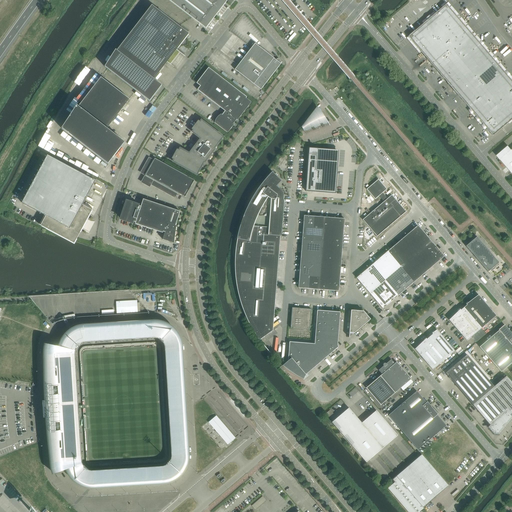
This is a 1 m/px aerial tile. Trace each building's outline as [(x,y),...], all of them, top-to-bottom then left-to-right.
[(168,0),(206,29),(226,2),(227,0),(168,0)] [(423,24),(408,37),(421,52),(470,109),(486,128),(489,132),(493,136),(508,123),(511,119),(511,80),(475,37),(446,4),(435,14),(434,14),(423,24)] [(153,79),(176,49),(177,48),(178,48),(188,34),(189,35),(189,34),(186,32),(187,31),(184,30),(152,6),(151,6),(152,6),(117,51),(116,50),(105,67),(149,102),(162,86),(153,79)] [(261,90),(281,64),(280,64),(279,62),(279,61),(279,60),(279,59),(278,59),(277,59),(276,59),(276,60),(274,59),(274,58),(255,44),(235,70),(261,90)] [(251,102),(246,99),(247,97),(208,68),(196,83),(200,86),(197,90),(225,111),(222,115),(221,114),(219,116),(218,117),(216,119),(215,121),(214,123),(227,133),(234,124),(233,124),(236,120),(237,121),(251,102)] [(106,129),(129,100),(101,78),(79,107),(77,106),(62,129),(108,165),(125,143),(106,129)] [(328,123),(318,109),(303,128),(305,131),(328,123)] [(214,149),(223,137),(201,121),(200,122),(198,121),(191,129),(193,131),(192,132),(201,139),(195,146),(193,144),(190,148),(192,150),(189,154),(180,149),(179,151),(177,150),(177,149),(175,148),(176,147),(173,150),(170,153),(169,155),(167,159),(197,175),(204,162),(205,163),(215,149),(214,149)] [(508,146),(497,156),(511,174),(511,149),(511,150),(511,149),(508,146)] [(309,148),(306,192),(336,194),(337,172),(336,172),(336,161),(337,161),(338,152),(332,151),(332,152),(330,151),(330,150),(309,148)] [(83,204),(95,181),(47,155),(22,203),(45,215),(39,225),(74,243),(93,209),(83,204)] [(194,180),(155,159),(146,175),(185,197),(194,180)] [(274,317),(280,238),(280,236),(281,236),(284,200),(283,200),(283,195),(284,195),(284,194),(284,192),(284,191),(283,191),(282,190),(281,190),(276,186),(281,181),(272,172),(271,173),(266,179),(257,190),(258,190),(254,197),(250,203),(246,210),(243,217),(241,226),(239,233),(237,240),(236,250),(235,262),(235,273),(236,284),(238,292),(242,305),(245,314),(249,324),(255,334),(259,340),(260,341),(260,340),(261,339),(269,333),(263,325),(274,317)] [(406,212),(400,205),(392,195),(387,199),(382,193),(387,189),(378,179),(366,189),(375,199),(379,196),(384,202),(362,220),(377,236),(376,237),(406,211),(406,212)] [(175,226),(180,212),(143,199),(141,207),(136,220),(139,221),(137,225),(163,233),(163,232),(165,232),(163,240),(174,243),(176,226),(175,226)] [(136,220),(141,207),(138,206),(138,205),(127,201),(121,219),(132,223),(133,222),(135,223),(135,224),(137,225),(139,221),(136,220)] [(313,229),(314,216),(307,216),(304,216),(304,219),(303,228),(313,229)] [(323,230),(324,217),(314,216),(313,229),(323,230)] [(333,230),(334,221),(334,218),(324,217),(323,230),(333,230)] [(343,231),(344,222),(344,219),(341,219),(338,218),(338,221),(334,221),(333,230),(343,231)] [(412,250),(428,237),(418,226),(406,235),(402,239),(412,250)] [(322,241),(323,230),(313,229),(303,228),(302,240),(322,241)] [(343,243),(343,231),(333,230),(323,230),(322,241),(343,243)] [(444,256),(434,245),(428,237),(412,250),(429,270),(444,256)] [(477,237),(466,246),(473,254),(475,257),(488,272),(499,263),(477,237)] [(397,263),(412,250),(402,239),(387,252),(397,263)] [(321,253),(322,241),(302,240),(301,252),(321,253)] [(342,255),(343,243),(322,241),(321,253),(342,255)] [(429,270),(412,250),(397,263),(400,267),(413,283),(429,270)] [(400,267),(397,263),(387,252),(387,251),(387,252),(372,265),(385,280),(400,267)] [(321,266),(321,253),(301,252),(300,264),(321,266)] [(341,267),(342,255),(321,253),(321,266),(341,267)] [(320,278),(321,266),(300,264),(299,276),(310,277),(320,278)] [(385,280),(372,265),(356,278),(370,293),(385,280)] [(340,280),(341,267),(321,266),(320,278),(330,279),(340,280)] [(413,283),(400,267),(385,280),(398,296),(413,283),(414,283),(413,283)] [(309,289),(310,277),(299,276),(298,288),(309,289)] [(319,290),(320,278),(310,277),(309,289),(319,290)] [(329,290),(330,279),(320,278),(319,290),(329,290)] [(339,291),(340,280),(330,279),(329,290),(339,291)] [(398,296),(385,280),(370,293),(383,309),(398,296)] [(496,316),(489,307),(478,295),(479,295),(478,295),(466,304),(467,305),(464,308),(481,328),(496,316)] [(137,301),(116,302),(117,314),(137,313),(137,301)] [(311,310),(311,309),(292,308),(290,328),(310,330),(311,310)] [(481,328),(464,308),(461,310),(460,309),(449,320),(467,341),(481,328)] [(306,375),(326,357),(337,348),(339,347),(337,345),(340,312),(317,310),(315,344),(289,342),(288,361),(282,365),(287,369),(291,372),(303,379),(306,375)] [(349,338),(370,319),(363,311),(351,310),(349,338)] [(62,337),(60,340),(58,343),(58,345),(57,347),(44,344),(44,352),(44,361),(44,374),(44,385),(44,389),(44,392),(45,401),(43,401),(44,418),(46,418),(47,432),(48,439),(48,442),(49,449),(50,460),(51,468),(52,474),(55,473),(65,470),(66,472),(68,476),(71,480),(74,483),(77,485),(81,487),(84,488),(88,489),(91,489),(93,489),(97,489),(161,485),(165,485),(169,484),(172,483),(175,481),(178,480),(181,477),(183,474),(186,471),(187,468),(188,465),(189,462),(190,459),(190,457),(190,454),(184,352),(183,347),(183,343),(182,339),(181,336),(179,334),(178,332),(176,333),(173,331),(171,328),(168,326),(167,325),(168,323),(165,322),(162,321),(160,320),(157,320),(156,320),(156,319),(153,320),(123,321),(101,323),(85,324),(83,324),(80,325),(77,325),(75,326),(72,328),(70,328),(69,329),(67,331),(65,333),(64,334),(62,336),(62,337)] [(511,334),(504,325),(498,330),(499,330),(479,347),(492,362),(501,372),(511,362),(511,334)] [(455,351),(437,330),(432,333),(432,334),(430,336),(430,337),(447,358),(455,351)] [(447,358),(430,337),(427,339),(426,338),(415,349),(415,350),(415,349),(433,370),(447,358)] [(511,413),(511,382),(506,376),(494,386),(469,358),(467,355),(445,373),(459,389),(471,404),(490,425),(488,427),(494,434),(493,434),(493,435),(499,435),(511,419),(511,417),(510,415),(511,413)] [(395,393),(411,379),(396,362),(395,364),(391,359),(386,364),(385,363),(384,363),(383,364),(383,365),(383,366),(378,370),(382,374),(366,388),(381,405),(395,393)] [(417,391),(388,415),(404,434),(418,450),(446,426),(436,414),(438,413),(435,409),(433,410),(431,408),(431,406),(427,402),(426,403),(423,398),(417,391)] [(397,435),(384,419),(376,411),(362,423),(349,408),(342,414),(342,415),(339,417),(339,416),(336,419),(336,420),(335,422),(335,424),(336,425),(341,432),(340,432),(366,462),(397,435)] [(235,438),(216,416),(210,421),(209,422),(228,445),(232,441),(235,438)] [(423,507),(448,486),(421,454),(392,480),(395,483),(393,485),(390,487),(388,488),(408,511),(420,511),(424,509),(423,507)]
